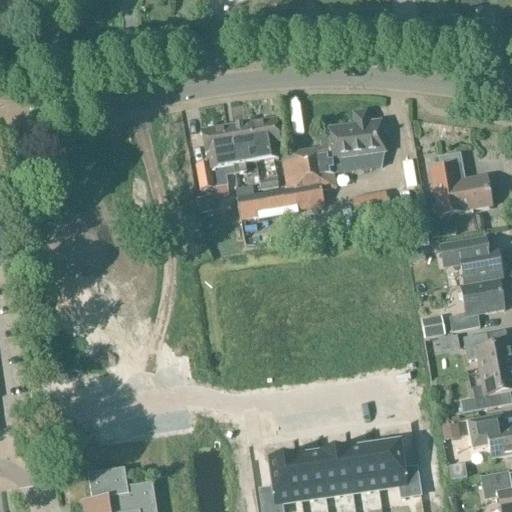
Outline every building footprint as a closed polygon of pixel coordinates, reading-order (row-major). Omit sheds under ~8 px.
[(381,171),(385,156),(381,125),(368,126),(366,115),(353,116),(355,128),(327,132),(328,142),(320,143),(321,152),(282,159),(287,194),(280,195),(235,202),(239,224),(257,220),(258,225),(299,218),(298,214),(324,209),(321,194),(335,191),(333,178),(381,171)] [(275,124),(249,128),(255,167),(279,162),(276,146),(279,146),(275,124)] [(244,168),(255,167),(249,128),(228,131),(235,178),(246,176),(244,168)] [(226,179),(235,178),(228,131),(201,135),(205,158),(207,157),(209,167),(196,170),(200,193),(228,189),(226,179)] [(465,185),(460,157),(438,161),(440,173),(430,175),(439,221),(491,210),(485,181),(465,185)] [(459,262),(464,290),(499,284),(498,282),(502,282),(497,252),(469,257),(467,245),(439,250),(442,265),(459,262)] [(499,284),(464,290),(464,291),(460,291),(465,318),(449,321),(452,336),(479,332),(477,319),(504,314),(499,284)] [(117,300),(61,309),(70,364),(126,356),(125,354),(137,352),(137,354),(193,345),(185,290),(129,299),(129,300),(117,302),(117,300)] [(377,316),(354,320),(360,363),(384,360),(380,332),(398,329),(394,301),(376,304),(377,316)] [(328,311),(309,314),(313,342),(332,339),(336,367),(360,363),(354,320),(330,323),(328,311)] [(285,330),(261,333),(267,377),(291,373),(287,345),(306,343),(302,315),(283,318),(285,330)] [(235,325),(217,327),(221,355),(240,352),(244,380),(266,377),(267,377),(261,333),(237,337),(235,325)] [(476,363),(479,376),(511,370),(511,356),(510,346),(489,350),(486,337),(463,342),(467,365),(476,363)] [(501,397),(511,395),(511,370),(479,376),(481,390),(472,391),(474,402),(460,405),(462,417),(504,410),(501,397)] [(490,463),(511,459),(511,432),(494,436),(491,421),(467,425),(472,452),(488,449),(490,463)] [(399,448),(373,452),(379,493),(399,490),(401,502),(420,499),(416,472),(403,474),(399,448)] [(347,455),(353,497),(379,493),(373,452),(347,455)] [(347,455),(321,458),(327,501),(353,497),(347,455)] [(296,462),(295,462),(301,505),(327,501),(321,458),(320,458),(321,459),(296,463),(296,462)] [(273,493),(259,495),(261,511),(281,511),(281,507),(301,505),(295,462),(269,466),(273,493)] [(156,511),(152,487),(127,491),(124,473),(88,478),(92,504),(100,503),(100,511),(156,511)] [(498,511),(511,511),(511,493),(511,494),(508,476),(480,481),(484,504),(497,502),(498,511)]
